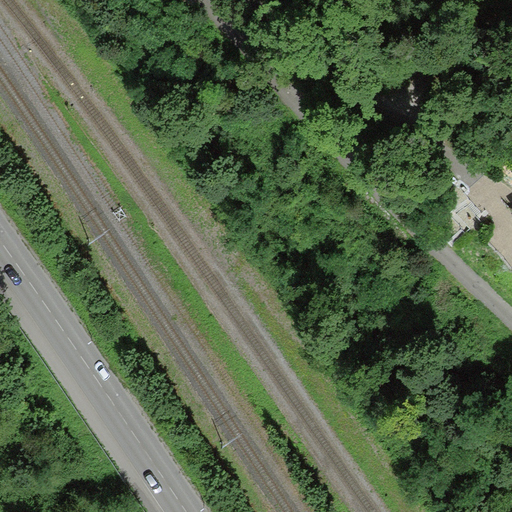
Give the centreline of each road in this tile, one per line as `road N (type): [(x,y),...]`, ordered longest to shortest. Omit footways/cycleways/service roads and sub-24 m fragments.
road 1 (unclassified): [(206,0),(413,226),(511,317)]
road 2 (primary): [(182,511),(0,245)]
